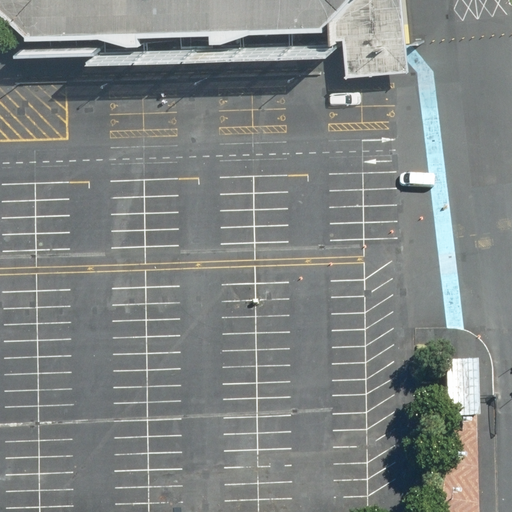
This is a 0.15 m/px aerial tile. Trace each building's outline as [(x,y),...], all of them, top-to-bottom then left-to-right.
[(6,0),(7,1),(39,34),(333,25),(347,9),(355,0),(6,0)] [(355,0),(347,9),(354,79),(419,75),(414,43),(410,0),(355,0)] [(476,365),(445,365),(447,423),(478,422),(476,365)] [(310,437),(311,451),(403,448),(402,435),(310,437)] [(272,511),(272,501),(235,501),(235,511),(272,511)]
